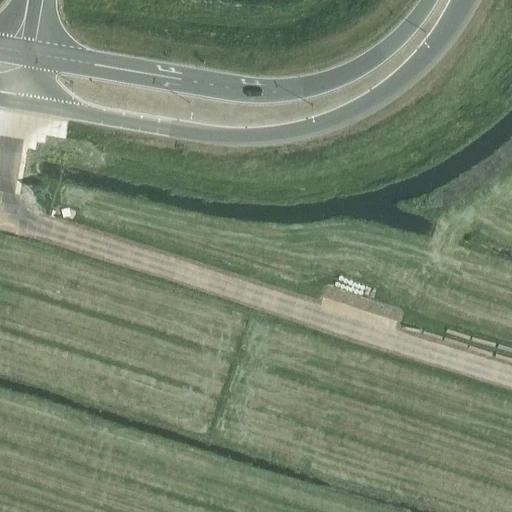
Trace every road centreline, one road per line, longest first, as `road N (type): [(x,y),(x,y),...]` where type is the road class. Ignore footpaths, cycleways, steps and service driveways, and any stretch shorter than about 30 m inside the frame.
road 1 (primary): [(28,103),(217,136),(311,128),(362,112),(413,77),(468,0)]
road 2 (primary): [(430,0),(357,71),(276,91),(35,54)]
